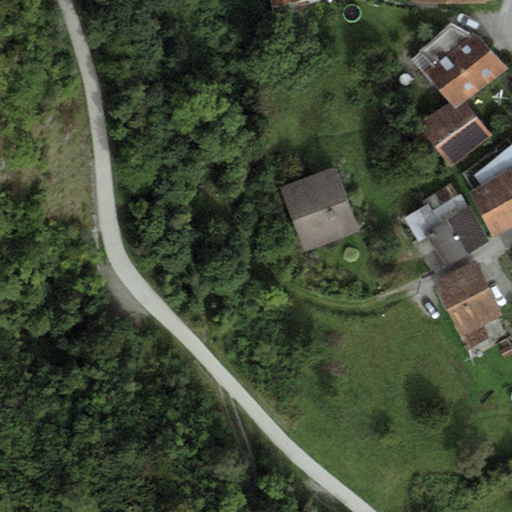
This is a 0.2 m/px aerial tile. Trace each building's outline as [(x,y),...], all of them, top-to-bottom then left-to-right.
[(509,69),(473,33),(469,38),(451,25),(420,52),(435,67),(426,74),(451,104),(456,110),(465,103),(509,69)] [(492,136),(465,103),(456,110),(451,104),(417,126),(452,169),(492,136)] [(336,167),(280,188),(305,253),(361,232),(336,167)] [(511,228),(511,174),(509,171),(468,193),(493,239),(511,228)] [(425,232),(437,252),(424,259),(433,274),(445,267),(489,243),(469,207),(425,232)] [(502,316),(476,262),(434,283),(460,336),(464,334),(470,347),(490,337),(484,325),(502,316)]
